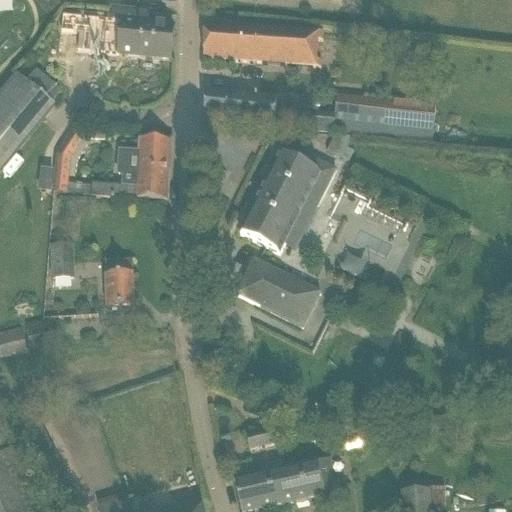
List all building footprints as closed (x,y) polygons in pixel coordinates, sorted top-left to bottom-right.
[(172,64),(175,30),(149,27),(150,17),(115,13),(114,23),(68,19),(65,54),(172,64)] [(205,23),(205,60),(237,63),(329,70),(333,35),(230,29),(230,23),(225,23),(209,23),(205,23)] [(0,173),(55,107),(16,75),(0,94),(0,173)] [(207,91),(203,122),(274,130),(278,99),(207,91)] [(433,144),(436,107),(337,97),(334,134),(433,144)] [(68,197),(69,197),(69,185),(72,162),(85,141),(104,142),(105,132),(80,132),(80,139),(74,135),(58,159),(55,196),(68,197)] [(167,203),(171,143),(151,142),(140,141),(139,153),(119,152),(117,177),(137,179),(136,188),(92,185),(91,198),(147,202),(167,203)] [(317,163),(312,173),(281,157),(240,237),(279,257),(307,202),(318,207),(336,172),(317,163)] [(76,282),(74,246),(50,248),(52,283),(76,282)] [(105,263),(108,312),(135,310),(132,262),(105,263)] [(303,331),(320,296),(254,262),(236,297),(303,331)] [(59,344),(53,319),(26,326),(32,351),(59,344)] [(21,330),(0,335),(0,360),(27,353),(21,330)] [(41,425),(19,436),(57,511),(78,511),(83,510),(41,425)] [(250,452),(279,446),(276,433),(247,439),(250,452)] [(0,511),(51,511),(18,446),(0,455),(0,454),(0,511)] [(329,461),(285,472),(276,474),(283,507),(337,494),(329,461)] [(241,511),(260,511),(283,507),(276,474),(285,472),(283,463),(261,468),(262,476),(235,483),(241,511)] [(430,491),(429,483),(403,484),(403,494),(402,494),(402,511),(431,511),(432,511),(446,511),(445,490),(430,491)] [(202,511),(200,503),(162,511),(202,511)]
